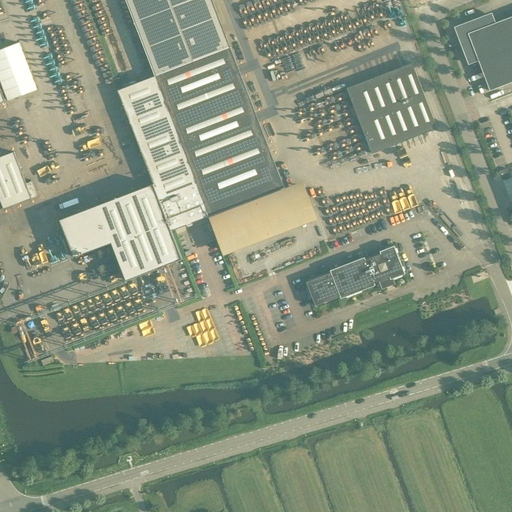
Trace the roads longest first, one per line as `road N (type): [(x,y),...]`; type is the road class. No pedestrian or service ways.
road 1 (tertiary): [(11,511),(511,358)]
road 2 (unclassified): [(511,250),(425,15),(458,0)]
road 3 (unknown): [(436,281),(287,332),(259,281)]
road 4 (unknown): [(414,222),(259,281)]
